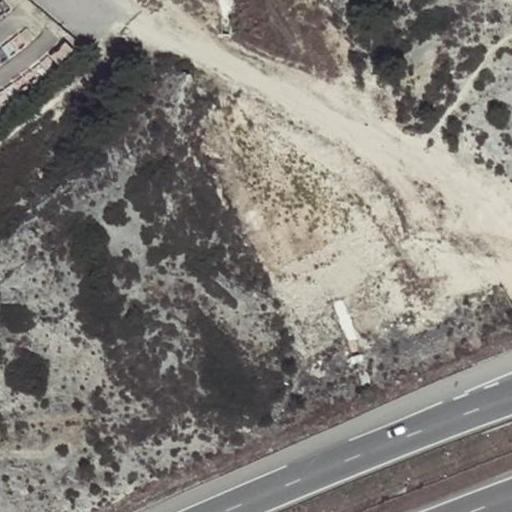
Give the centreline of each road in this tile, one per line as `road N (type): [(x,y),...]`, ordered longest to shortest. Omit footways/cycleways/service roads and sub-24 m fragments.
road 1 (track): [(132,20),(372,136),(465,212),(511,273)]
road 2 (motorway): [(511,392),(224,511)]
